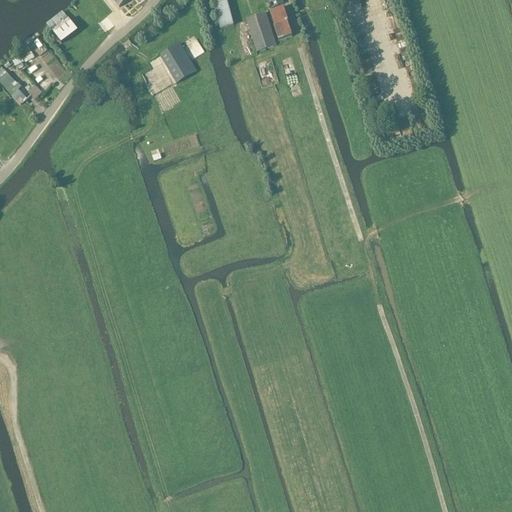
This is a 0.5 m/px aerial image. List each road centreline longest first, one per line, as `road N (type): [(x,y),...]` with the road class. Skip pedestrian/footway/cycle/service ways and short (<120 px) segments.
road 1 (track): [(442,511),(285,0)]
road 2 (unclassified): [(0,178),(69,85),(155,0)]
road 3 (track): [(39,511),(13,424),(10,368),(0,358)]
